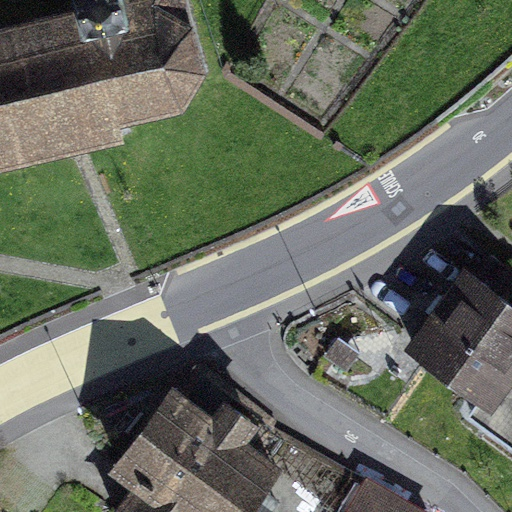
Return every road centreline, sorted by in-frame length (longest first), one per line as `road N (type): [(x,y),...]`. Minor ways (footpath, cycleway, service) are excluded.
road 1 (tertiary): [(213,292),(378,216),(511,118)]
road 2 (residential): [(213,292),(231,350),(305,410),(464,511)]
road 3 (tertiary): [(0,385),(213,292)]
